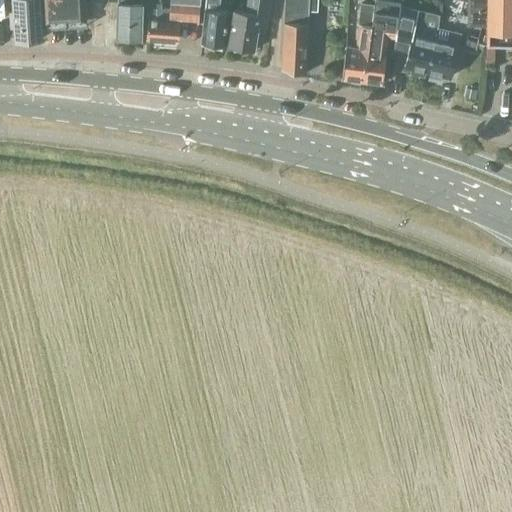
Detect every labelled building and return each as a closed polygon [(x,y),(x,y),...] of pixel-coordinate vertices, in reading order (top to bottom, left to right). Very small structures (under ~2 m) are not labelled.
[(44,25),(85,23),(84,0),(13,0),(15,12),(11,12),(11,26),(15,26),(16,41),(41,39),(40,9),(44,9),(44,25)] [(109,0),(109,8),(117,8),(116,39),(143,40),(144,0),(109,0)] [(149,0),(150,4),(146,39),(174,42),(178,39),(180,23),(169,22),(169,14),(158,13),(159,0),(149,0)] [(171,0),(170,14),(169,14),(169,22),(180,23),(199,25),(200,0),(171,0)] [(206,0),(202,44),(225,46),(230,4),(219,3),(219,0),(206,0)] [(270,0),(247,0),(245,12),(234,10),(229,47),(255,51),(260,26),(266,27),(270,0)] [(309,0),(285,0),(285,22),(284,22),(282,69),(307,76),(310,24),(309,24),(309,0)] [(370,27),(364,83),(383,85),(386,53),(382,52),(383,37),(395,38),(399,2),(381,0),(375,0),(372,28),(370,27)] [(467,0),(467,28),(489,28),(489,0),(467,0)] [(511,0),(489,0),(489,28),(488,46),(502,46),(511,45),(511,0)] [(347,45),(343,80),(364,83),(370,27),(373,4),(360,3),(355,46),(347,45)] [(405,68),(428,73),(432,57),(438,28),(436,28),(439,15),(419,10),(401,6),(396,40),(410,43),(405,68)] [(432,57),(428,73),(450,78),(454,62),(458,46),(461,34),(450,31),(439,28),(438,28),(432,57)] [(467,36),(463,49),(474,52),(477,38),(467,36)] [(466,89),(464,98),(475,100),(477,91),(466,89)]
